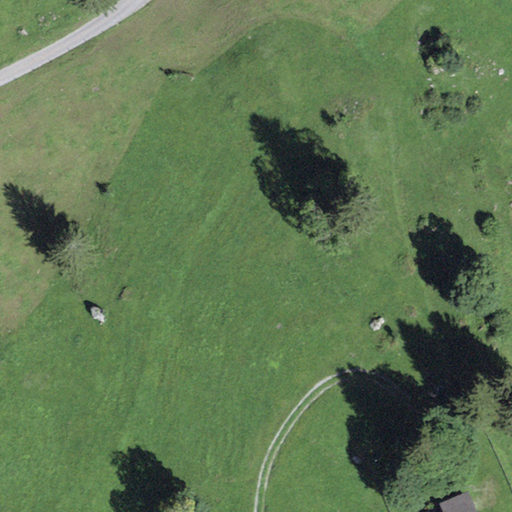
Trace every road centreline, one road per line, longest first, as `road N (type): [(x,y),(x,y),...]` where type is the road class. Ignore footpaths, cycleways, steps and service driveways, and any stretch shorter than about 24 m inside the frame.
road 1 (track): [(431,432),(398,392),(371,375),(339,377),(299,409),(280,439),(261,511)]
road 2 (tertiary): [(134,0),(0,78)]
